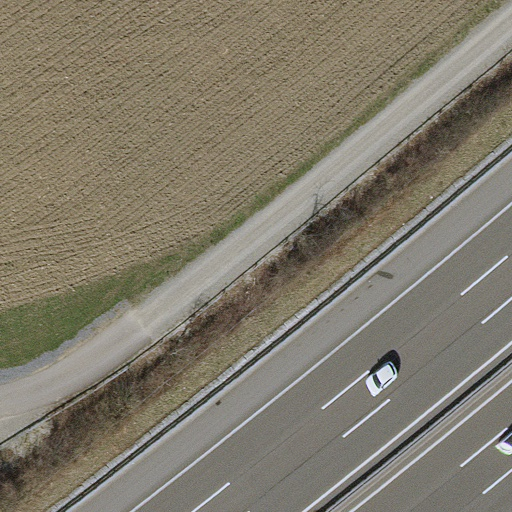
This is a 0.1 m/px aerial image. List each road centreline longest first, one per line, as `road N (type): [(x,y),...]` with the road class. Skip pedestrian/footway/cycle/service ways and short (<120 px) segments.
road 1 (track): [(0,401),(56,385),(183,298),(511,23)]
road 2 (motorway): [(511,274),(219,511)]
